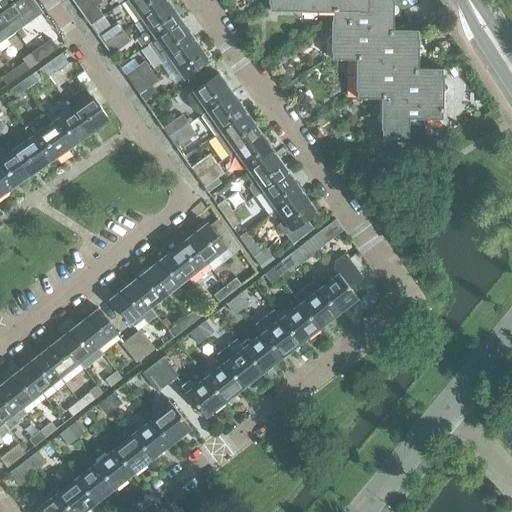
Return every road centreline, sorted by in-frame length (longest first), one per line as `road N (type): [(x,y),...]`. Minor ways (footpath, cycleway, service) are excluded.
road 1 (residential): [(138,511),(421,282),(217,0)]
road 2 (residential): [(0,362),(193,207),(56,0)]
road 3 (residential): [(363,511),(447,407)]
